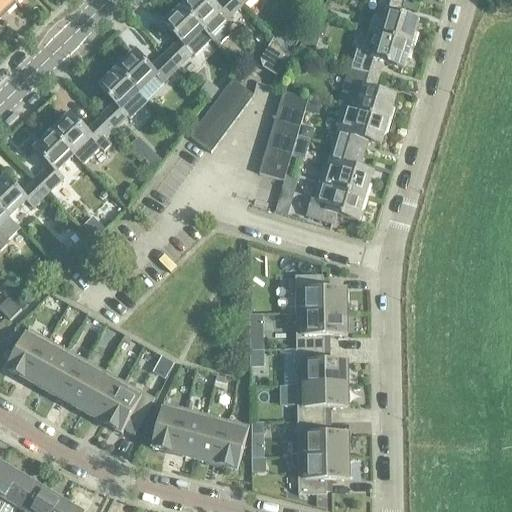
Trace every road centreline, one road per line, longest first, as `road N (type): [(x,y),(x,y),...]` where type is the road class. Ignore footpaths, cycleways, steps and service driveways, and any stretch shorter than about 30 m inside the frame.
road 1 (residential): [(391,511),(389,259),(465,0)]
road 2 (residential): [(240,511),(120,481),(0,416)]
road 3 (tertiary): [(0,106),(110,0)]
